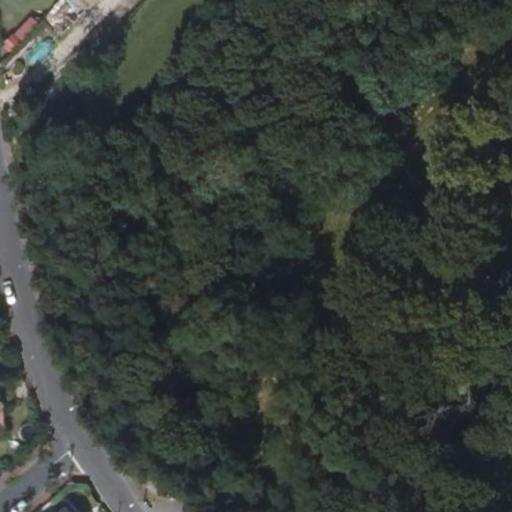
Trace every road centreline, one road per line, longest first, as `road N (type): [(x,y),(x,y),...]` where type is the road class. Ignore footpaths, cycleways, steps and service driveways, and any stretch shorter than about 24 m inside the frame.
road 1 (residential): [(85,434),(26,316),(0,183)]
road 2 (unknown): [(0,100),(110,0)]
